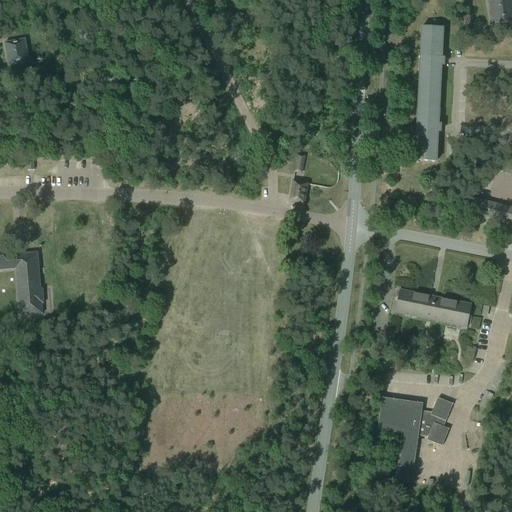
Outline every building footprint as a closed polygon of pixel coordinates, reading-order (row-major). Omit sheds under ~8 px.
[(511,0),(487,0),(491,25),(511,22),(511,0)] [(443,66),(444,58),(441,58),(442,28),(421,27),(415,161),(436,162),(438,133),(440,133),(440,125),(438,124),(441,66),(443,66)] [(25,40),(5,43),(9,64),(29,61),(25,40)] [(304,157),(298,156),(295,172),(301,173),(304,157)] [(26,163),(27,171),(35,170),(36,162),(26,163)] [(293,181),(290,196),(289,202),(304,205),(307,184),(293,181)] [(469,208),(467,215),(489,220),(492,205),(486,203),(470,200),(470,202),(469,204),(469,206),(469,208)] [(507,241),(511,241),(511,208),(492,205),(489,220),(492,220),(494,221),(511,224),(509,231),(509,234),(507,241)] [(0,270),(16,269),(20,316),(42,314),(41,304),(44,304),(43,290),(40,290),(38,254),(7,257),(6,245),(0,245),(0,270)] [(394,313),(425,320),(466,328),(471,305),(435,298),(435,300),(429,299),(430,297),(399,290),(394,313)] [(428,438),(426,441),(441,447),(442,446),(441,446),(448,430),(442,427),(445,422),(445,421),(452,405),(437,399),(430,416),(428,415),(428,413),(421,412),(422,404),(421,404),(382,399),(382,398),(377,431),(378,431),(401,434),(394,482),(411,484),(418,436),(428,438)]
